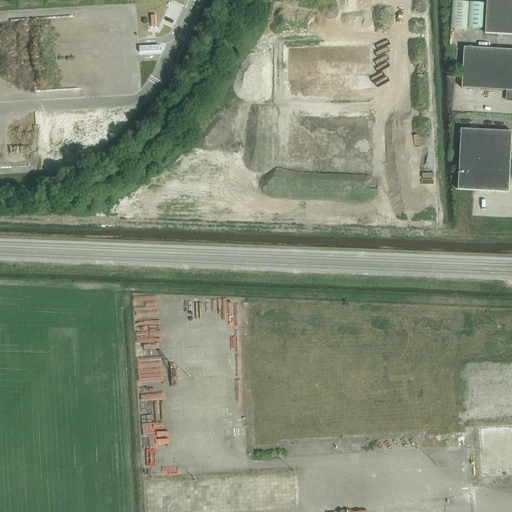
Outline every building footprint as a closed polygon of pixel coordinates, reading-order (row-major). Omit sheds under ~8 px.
[(453,1),(451,29),(467,30),(467,28),(469,3),(453,1)] [(484,4),(469,3),(467,28),(483,29),(484,4)] [(511,4),(487,3),(485,34),(511,35),(511,4)] [(173,6),(165,23),(170,26),(178,8),(173,6)] [(462,89),(507,91),(507,101),(511,101),(511,50),(464,48),(462,89)] [(460,160),(510,163),(511,132),(461,130),(460,160)] [(510,163),(460,160),(458,190),(509,193),(510,163)] [(280,473),(256,474),(257,491),(281,490),(280,473)] [(367,501),(365,473),(325,475),(325,484),(326,484),(327,502),(355,500),(355,502),(367,501)] [(149,506),(165,505),(163,481),(148,482),(149,506)]
